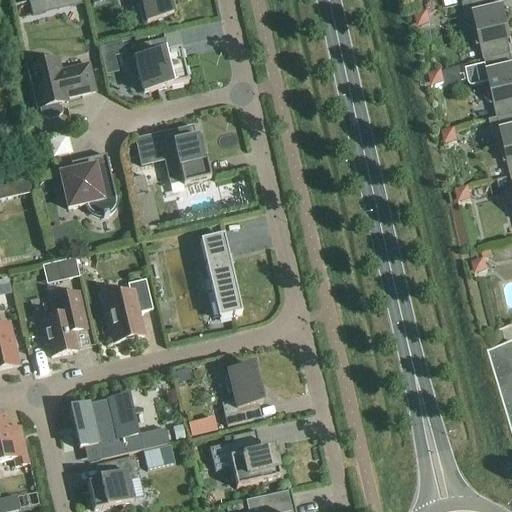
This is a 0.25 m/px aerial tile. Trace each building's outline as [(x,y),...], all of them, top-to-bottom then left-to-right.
[(80,0),(67,0),(70,10),(82,7),(80,0)] [(137,6),(141,23),(145,22),(146,26),(172,20),(167,0),(122,0),(123,2),(132,0),(140,0),(141,5),(137,6)] [(445,9),(457,6),(455,0),(445,0),(443,1),(445,9)] [(483,64),(484,63),(510,57),(507,41),(510,40),(503,10),(500,10),(497,0),(491,0),(470,5),(469,4),(461,6),(467,32),(472,31),(476,48),(479,47),(483,64)] [(418,35),(430,32),(426,15),(414,18),(418,35)] [(131,50),(143,97),(187,86),(179,53),(167,56),(164,42),(131,50)] [(100,51),(103,64),(116,61),(113,48),(100,51)] [(493,106),(496,121),(497,122),(511,118),(511,63),(510,57),(484,63),(485,68),(465,72),(468,87),(469,88),(469,89),(470,89),(471,90),(472,90),(488,86),(489,88),(485,88),(486,90),(484,93),(483,96),(484,100),(486,103),(489,105),(489,106),(493,106)] [(27,69),(37,112),(40,112),(42,121),(48,122),(56,120),(61,116),(59,107),(67,105),(66,101),(94,95),(88,68),(60,74),(57,62),(27,69)] [(428,76),(431,93),(444,90),(440,74),(428,76)] [(506,164),(510,181),(511,180),(511,118),(497,122),(496,121),(488,123),(494,149),(499,148),(503,165),(506,164)] [(157,137),(163,165),(168,183),(180,180),(182,189),(210,183),(200,142),(196,143),(193,129),(157,137)] [(445,152),(457,149),(454,132),(441,135),(445,152)] [(56,156),(74,152),(70,133),(52,137),(56,156)] [(136,151),(141,170),(152,167),(148,149),(136,151)] [(59,178),(67,212),(87,208),(88,210),(89,212),(90,213),(92,215),(94,217),(96,218),(98,219),(100,219),(102,219),(103,223),(108,221),(107,218),(109,217),(108,217),(110,215),(112,214),(113,213),(113,211),(114,209),(115,207),(115,204),(115,203),(115,201),(105,158),(81,164),(83,172),(59,178)] [(143,179),(131,182),(141,229),(158,225),(152,195),(147,196),(143,179)] [(458,210),(471,207),(467,190),(455,193),(458,210)] [(200,244),(218,322),(229,320),(230,322),(236,321),(236,318),(241,317),(223,239),(200,244)] [(67,249),(53,252),(55,262),(69,259),(67,249)] [(492,259),(490,251),(482,253),(484,261),(492,259)] [(63,264),(66,279),(79,277),(76,261),(63,264)] [(471,265),(475,282),(488,279),(484,262),(471,265)] [(129,295),(102,301),(113,347),(144,339),(139,319),(141,316),(152,313),(145,283),(127,287),(129,295)] [(55,320),(39,324),(44,347),(48,347),(51,361),(76,355),(72,336),(86,333),(77,296),(51,302),(55,320)] [(0,372),(18,368),(9,328),(0,329),(0,372)] [(511,344),(486,352),(490,364),(511,357),(511,344)] [(511,357),(490,364),(493,376),(511,370),(511,357)] [(249,410),(262,407),(253,369),(227,375),(228,379),(224,380),(228,397),(232,396),(234,404),(221,407),(227,430),(252,424),(249,410)] [(511,370),(493,376),(497,388),(511,383),(511,370)] [(511,383),(497,388),(501,400),(511,396),(511,383)] [(511,396),(501,400),(504,412),(511,409),(511,396)] [(96,448),(99,464),(168,448),(165,432),(134,439),(129,417),(132,416),(128,398),(69,411),(79,452),(96,448)] [(192,434),(219,431),(218,417),(191,420),(192,434)] [(5,422),(0,423),(0,465),(13,463),(14,470),(29,467),(21,434),(11,436),(7,434),(5,422)] [(185,441),(182,429),(173,431),(175,443),(185,441)] [(231,472),(236,492),(261,486),(262,488),(276,485),(275,483),(279,482),(272,452),(260,454),(256,435),(231,441),(233,447),(209,452),(214,476),(231,472)] [(170,451),(144,457),(148,475),(174,468),(170,451)] [(105,482),(87,486),(92,511),(101,511),(133,505),(127,479),(138,476),(134,460),(102,467),(105,482)] [(294,511),(290,494),(245,504),(246,511),(294,511)]
